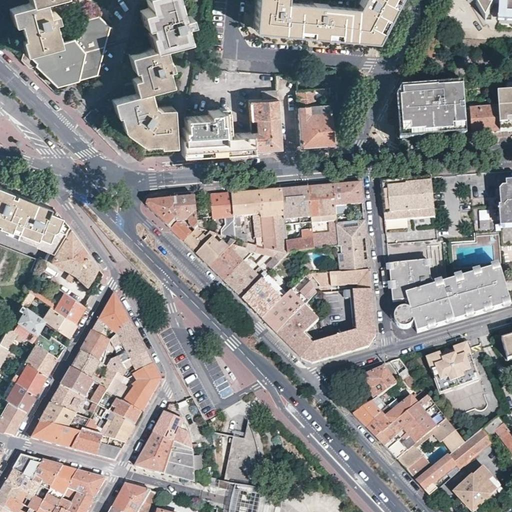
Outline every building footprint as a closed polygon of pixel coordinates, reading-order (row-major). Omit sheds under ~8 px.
[(26,0),(27,0),(10,4),(9,7),(7,9),(10,21),(16,19),(19,34),(17,34),(21,50),(53,42),(47,20),(50,19),(48,10),(41,12),(38,0),(26,0)] [(150,45),(163,42),(185,36),(182,21),(189,18),(187,10),(180,12),(176,0),(145,0),(146,4),(138,7),(139,14),(141,22),(147,21),(149,28),(146,29),(150,45)] [(284,0),(254,0),(252,27),(278,29),(308,31),(349,35),(373,38),(385,16),(392,0),(359,0),(354,9),(284,0)] [(511,0),(472,0),(485,22),(493,5),(499,6),(499,18),(511,19),(511,0)] [(73,37),(53,42),(21,50),(19,50),(17,57),(25,65),(32,63),(53,83),(58,82),(84,76),(91,74),(103,25),(92,15),(77,19),(73,37)] [(167,56),(163,42),(150,45),(127,51),(129,59),(131,66),(133,65),(135,73),(129,75),(133,90),(148,87),(169,81),(166,66),(170,64),(168,56),(167,56)] [(293,73),(294,90),(312,89),(326,87),(335,87),(333,70),(293,73)] [(511,131),(511,82),(504,83),(505,94),(498,95),(498,107),(498,108),(500,133),(510,132),(511,131)] [(463,84),(402,88),(401,90),(397,98),(399,140),(412,139),(433,137),(452,136),(456,136),(455,122),(465,122),(464,106),(463,85),(463,84)] [(152,105),(148,87),(133,90),(111,96),(113,108),(114,111),(117,110),(121,126),(142,142),(158,140),(158,144),(174,142),(170,104),(152,105)] [(312,89),(294,90),(295,105),(308,104),(314,104),(313,99),(312,89)] [(275,99),(275,90),(260,92),(260,99),(275,99)] [(254,131),(248,131),(250,149),(266,149),(279,148),(277,126),(276,109),(275,99),(260,99),(246,100),(248,120),(253,120),(254,131)] [(295,105),(298,147),(314,146),(331,144),(330,136),(328,112),(309,113),(308,104),(295,105)] [(469,110),(471,135),(485,134),(500,133),(498,108),(469,110)] [(179,138),(180,154),(226,151),(250,149),(248,131),(222,133),(222,110),(206,111),(207,115),(182,116),(182,119),(182,127),(180,127),(181,137),(179,138)] [(466,135),(465,122),(455,122),(456,136),(465,135),(466,135)] [(433,210),(431,177),(395,180),(381,182),(382,199),(385,222),(434,217),(433,210)] [(346,185),(332,186),(334,207),(357,205),(358,210),(362,209),(361,205),(359,183),(346,185)] [(511,185),(506,185),(506,188),(499,188),(500,207),(499,207),(500,220),(500,225),(511,224),(511,185)] [(10,191),(0,186),(0,226),(3,228),(14,232),(33,240),(33,237),(52,245),(56,239),(65,222),(58,213),(53,206),(52,205),(49,211),(44,209),(46,205),(10,191)] [(334,207),(332,186),(320,187),(307,188),(311,233),(316,233),(315,225),(312,225),(312,219),(329,218),(330,224),(335,223),(334,217),(335,217),(334,207)] [(294,254),(313,251),(311,233),(307,188),(294,189),(281,190),(284,224),(286,224),(286,221),(298,220),(299,234),(293,234),(293,238),(285,239),(286,255),(294,254)] [(284,224),(281,190),(271,191),(254,193),(229,195),(231,218),(231,222),(233,242),(234,242),(244,245),(245,245),(245,234),(240,233),(239,217),(253,216),(255,238),(262,237),(262,249),(271,251),(277,253),(286,255),(285,239),(284,224)] [(212,219),(231,218),(229,195),(213,196),(210,196),(212,219)] [(174,235),(182,243),(196,229),(196,228),(196,222),(194,198),(170,199),(147,201),(144,206),(174,235)] [(366,247),(363,223),(348,224),(348,221),(341,222),(341,225),(335,225),(335,231),(337,246),(341,246),(341,253),(337,254),(338,273),(368,272),(366,247)] [(71,230),(65,222),(56,239),(61,242),(50,259),(68,270),(64,277),(72,282),(74,278),(72,276),(74,273),(76,274),(86,284),(97,264),(85,248),(71,230)] [(233,242),(231,222),(222,223),(223,238),(233,242)] [(435,238),(435,228),(386,230),(386,241),(435,238)] [(204,236),(196,229),(182,243),(188,249),(195,255),(210,239),(214,235),(207,232),(204,236)] [(311,233),(313,251),(337,246),(335,231),(316,233),(311,233)] [(33,237),(33,240),(31,243),(49,251),(52,245),(33,237)] [(201,261),(208,269),(227,249),(220,241),(216,245),(210,239),(195,255),(201,261)] [(0,319),(9,323),(34,259),(0,245),(0,319)] [(215,275),(223,283),(242,263),(247,259),(246,251),(242,249),(231,245),(227,249),(208,269),(215,275)] [(255,248),(245,245),(244,245),(242,249),(246,251),(250,255),(255,251),(255,248)] [(286,255),(277,253),(264,266),(269,271),(286,255)] [(428,260),(389,264),(392,302),(407,300),(410,309),(408,308),(405,308),(402,308),(399,309),(396,311),(395,314),(394,318),(395,322),(397,325),(399,327),(402,328),(405,328),(408,327),(412,325),(413,321),(416,332),(510,305),(499,266),(434,285),(430,278),(428,260)] [(231,291),(240,300),(259,281),(242,263),(223,283),(231,291)] [(369,280),(368,272),(338,273),(309,275),(318,285),(357,283),(358,292),(370,291),(369,280)] [(250,310),(260,320),(283,297),(278,293),(274,296),(271,292),(263,284),(270,277),(267,274),(259,281),(240,300),(250,310)] [(284,296),(283,297),(260,320),(267,327),(275,335),(302,307),(303,306),(311,298),(314,294),(309,284),(295,297),(293,296),(289,301),(284,296)] [(37,288),(34,294),(35,295),(50,305),(54,300),(37,288)] [(34,294),(27,289),(20,303),(28,307),(35,295),(34,294)] [(80,313),(85,304),(69,295),(64,291),(54,307),(56,309),(75,321),(80,313)] [(372,303),(370,291),(358,292),(352,292),(354,332),(311,346),(302,336),(304,334),(316,322),(302,307),(275,335),(296,356),(303,363),(315,362),(375,344),(372,303)] [(293,296),(289,291),(284,296),(289,301),(293,296)] [(102,314),(92,331),(111,341),(130,322),(114,293),(103,312),(102,314)] [(28,307),(20,303),(18,307),(22,310),(12,326),(17,330),(35,341),(56,355),(61,346),(63,343),(63,342),(51,334),(49,333),(47,337),(39,332),(37,335),(34,333),(36,330),(43,318),(28,307)] [(71,327),(75,321),(56,309),(49,322),(55,326),(68,334),(71,327)] [(123,365),(145,351),(138,338),(130,322),(111,341),(116,351),(117,357),(108,367),(118,373),(123,365)] [(12,326),(9,324),(0,338),(0,342),(8,347),(27,360),(46,372),(51,363),(56,355),(35,341),(29,352),(11,341),(17,330),(12,326)] [(68,334),(55,326),(51,334),(63,342),(68,334)] [(351,329),(312,342),(311,346),(354,332),(351,329)] [(86,341),(81,352),(100,363),(105,351),(107,352),(111,341),(92,331),(86,341)] [(312,342),(304,334),(302,336),(311,346),(312,342)] [(506,359),(511,357),(511,335),(500,339),(506,359)] [(479,380),(466,343),(454,348),(455,351),(447,354),(441,356),(441,353),(428,357),(441,394),(479,380)] [(148,355),(145,351),(123,365),(118,373),(122,376),(126,371),(133,365),(135,369),(131,373),(133,376),(152,364),(148,355)] [(76,360),(71,369),(91,381),(101,363),(100,363),(81,352),(76,360)] [(410,373),(399,359),(388,362),(401,380),(403,379),(410,373)] [(41,382),(46,372),(27,360),(15,380),(35,392),(41,382)] [(108,390),(105,394),(142,411),(160,378),(152,364),(133,376),(128,379),(131,385),(137,382),(129,393),(127,392),(121,389),(124,384),(127,379),(122,376),(118,373),(108,390)] [(118,373),(108,367),(98,385),(99,385),(108,390),(118,373)] [(387,375),(382,367),(366,372),(363,378),(363,379),(375,397),(378,395),(396,383),(389,374),(387,375)] [(66,377),(61,386),(84,398),(86,399),(95,383),(91,381),(71,369),(66,377)] [(410,388),(417,383),(412,375),(410,373),(403,379),(410,388)] [(15,380),(10,377),(0,393),(0,394),(2,396),(5,398),(15,380)] [(359,381),(372,400),(375,397),(363,379),(359,381)] [(29,401),(35,392),(15,380),(5,398),(7,399),(25,409),(29,401)] [(98,405),(105,394),(108,390),(99,385),(90,401),(98,405)] [(57,394),(51,404),(75,413),(84,398),(61,386),(57,394)] [(369,431),(374,437),(427,395),(422,390),(416,395),(412,398),(409,395),(384,415),(381,412),(364,425),(369,431)] [(466,395),(460,395),(459,406),(483,408),(484,391),(475,391),(474,401),(466,401),(466,395)] [(142,411),(105,394),(98,405),(108,411),(134,425),(138,419),(142,411)] [(388,406),(378,395),(375,397),(372,400),(371,400),(381,412),(388,406)] [(396,459),(445,419),(427,395),(374,437),(384,447),(396,459)] [(25,409),(7,399),(5,398),(2,396),(0,398),(0,399),(5,403),(0,412),(0,428),(3,430),(12,432),(18,421),(25,409)] [(381,412),(371,400),(353,414),(359,421),(364,425),(381,412)] [(81,433),(83,429),(89,419),(75,413),(51,404),(46,412),(40,422),(81,433)] [(129,435),(134,425),(108,411),(107,414),(111,416),(104,430),(98,427),(95,433),(102,435),(102,436),(125,443),(129,435)] [(160,419),(153,432),(175,442),(192,449),(191,446),(190,442),(189,436),(188,432),(186,428),(183,421),(164,413),(160,419)] [(503,422),(498,416),(481,428),(486,435),(503,422)] [(97,423),(89,419),(83,429),(92,432),(97,423)] [(415,481),(463,441),(445,419),(396,459),(405,470),(415,481)] [(238,511),(244,485),(260,488),(260,484),(260,478),(260,470),(260,463),(259,458),(258,451),(257,444),(255,439),(254,434),(252,429),(248,420),(244,437),(233,435),(231,443),(223,481),(217,479),(217,487),(217,490),(219,491),(216,503),(216,505),(215,509),(214,511),(238,511)] [(50,443),(73,449),(81,433),(40,422),(32,438),(50,443)] [(511,434),(505,425),(497,432),(511,452),(511,434)] [(481,428),(463,441),(415,481),(422,488),(429,495),(438,488),(433,482),(455,465),(459,470),(484,449),(492,442),(486,435),(481,428)] [(116,460),(125,443),(102,436),(102,435),(95,433),(92,432),(83,429),(81,433),(73,449),(88,453),(91,453),(115,460),(116,460)] [(147,444),(135,465),(163,473),(175,442),(153,432),(147,444)] [(193,465),(192,449),(175,442),(163,473),(180,478),(194,481),(193,465)] [(21,455),(13,470),(32,480),(34,476),(42,461),(29,457),(21,455)] [(51,487),(62,467),(52,464),(42,461),(34,476),(43,480),(40,485),(50,490),(51,487)] [(68,489),(77,470),(71,469),(62,467),(51,487),(65,495),(68,489)] [(498,487),(481,468),(453,492),(469,511),(471,511),(490,496),(499,488),(498,487)] [(32,480),(13,470),(10,475),(7,480),(34,496),(40,485),(43,480),(34,476),(32,480)] [(90,474),(77,470),(68,489),(77,493),(94,499),(100,488),(106,478),(90,474)] [(216,478),(205,475),(203,483),(215,485),(216,478)] [(38,510),(43,501),(34,496),(7,480),(3,487),(1,491),(23,504),(25,499),(31,501),(28,506),(30,508),(37,511),(38,510)] [(511,497),(511,491),(505,482),(498,487),(499,488),(509,500),(511,497)] [(118,496),(112,507),(120,511),(139,511),(151,491),(135,486),(125,484),(118,496)] [(0,492),(0,505),(11,511),(17,511),(23,504),(1,491),(0,492)] [(148,511),(160,493),(151,491),(139,511),(148,511)] [(60,501),(57,508),(67,511),(86,511),(87,511),(94,499),(77,493),(73,504),(60,501)] [(55,511),(57,508),(60,501),(47,494),(43,500),(43,501),(38,510),(43,511),(55,511)]
